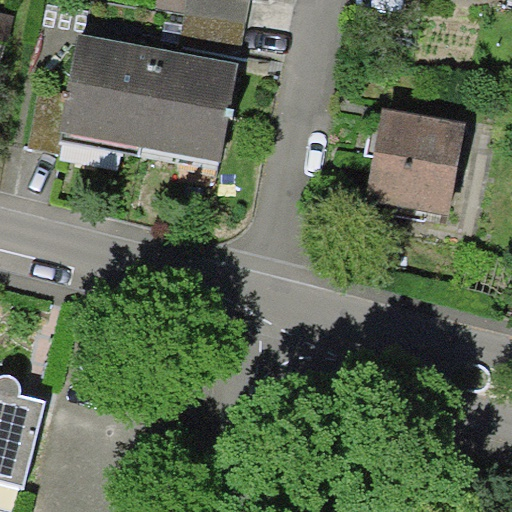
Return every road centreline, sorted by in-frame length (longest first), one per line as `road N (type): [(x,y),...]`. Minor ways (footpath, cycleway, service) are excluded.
road 1 (residential): [(262,315),(323,0)]
road 2 (residential): [(0,246),(262,315)]
road 3 (residential): [(262,315),(511,385)]
road 4 (residential): [(211,511),(262,315)]
